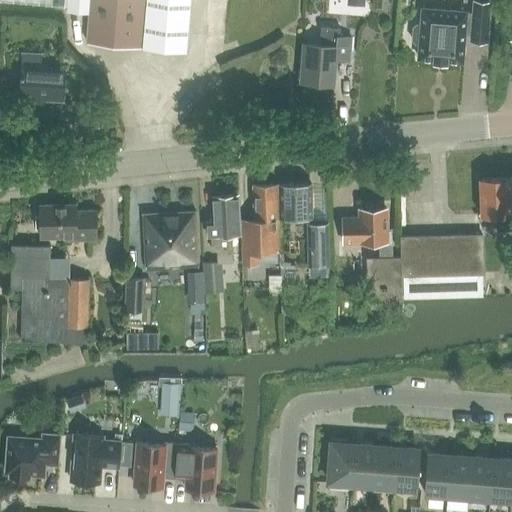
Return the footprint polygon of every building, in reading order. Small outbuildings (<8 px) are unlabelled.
[(89,0),(68,0),(68,4),(67,9),(88,11),(89,0)] [(139,46),(142,0),(89,0),(88,11),(85,41),(139,46)] [(185,51),(190,0),(142,0),(139,46),(185,51)] [(418,6),(417,22),(413,22),(410,25),(409,38),(412,41),(416,41),(415,56),(430,57),(430,60),(444,60),(444,58),(459,59),(461,31),(467,32),(467,37),(483,38),(485,0),(469,0),(469,10),(418,6)] [(319,28),(317,46),(303,45),(300,83),(330,85),(333,58),(345,59),(347,36),(337,35),(338,30),(319,28)] [(19,103),(38,105),(38,100),(61,102),(64,71),(41,69),(41,65),(23,64),(19,103)] [(495,215),(495,231),(510,230),(510,229),(510,215),(511,215),(510,178),(479,180),(481,215),(495,215)] [(280,184),(280,216),(310,215),(310,183),(280,184)] [(253,229),(241,229),(242,264),(258,264),(258,251),(276,251),(275,184),(252,184),(253,229)] [(213,219),(207,220),(208,237),(212,236),(212,251),(215,251),(216,259),(216,260),(231,259),(229,235),(239,235),(238,219),(237,195),(212,196),(213,219)] [(59,238),(59,240),(96,239),(95,209),(76,210),(76,203),(40,204),(41,238),(59,238)] [(361,216),(343,216),(343,242),(361,242),(361,243),(377,243),(377,246),(380,245),(380,258),(366,258),(367,277),(368,307),(401,306),(400,257),(391,257),(390,229),(385,229),(384,208),(360,209),(361,216)] [(143,214),(145,269),(197,267),(195,211),(143,214)] [(430,234),(429,221),(408,223),(409,235),(430,234)] [(327,223),(308,224),(309,251),(309,264),(328,264),(328,250),(327,223)] [(402,237),(403,257),(403,275),(482,273),(481,235),(402,237)] [(11,243),(10,287),(22,287),(21,340),(85,342),(88,278),(49,277),(50,244),(11,243)] [(216,259),(204,260),(205,289),(217,289),(216,260),(216,259)] [(127,276),(126,310),(144,310),(145,277),(127,276)] [(158,332),(126,332),(126,348),(158,348),(158,332)] [(157,379),(140,380),(140,412),(157,412),(157,379)] [(181,383),(162,382),(161,396),(180,397),(181,383)] [(42,438),(8,436),(6,471),(10,472),(10,475),(13,475),(16,478),(23,478),(26,476),(29,476),(30,473),(44,474),(45,463),(58,464),(60,435),(43,433),(42,438)] [(74,433),(70,479),(100,481),(101,465),(119,466),(121,441),(103,439),(103,436),(74,433)] [(332,442),(328,482),(351,483),(354,444),(345,443),(345,441),(333,440),(333,442),(332,442)] [(162,486),(163,476),(175,477),(176,454),(177,454),(177,444),(164,443),(164,445),(137,443),(134,484),(152,485),(152,484),(160,484),(160,486),(162,486)] [(354,444),(351,483),(373,485),(376,445),(354,444)] [(376,445),(373,485),(395,487),(398,447),(376,445)] [(175,477),(186,478),(186,488),(187,488),(187,486),(196,487),(196,489),(213,490),(217,448),(189,446),(188,455),(177,454),(176,454),(175,477)] [(398,447),(395,487),(417,489),(420,449),(398,447)] [(425,493),(447,495),(450,455),(428,453),(425,493)] [(450,455),(447,495),(469,497),(472,457),(450,455)] [(472,457),(469,497),(490,498),(493,458),(472,457)] [(511,459),(493,458),(490,498),(511,500),(511,499),(511,459)]
